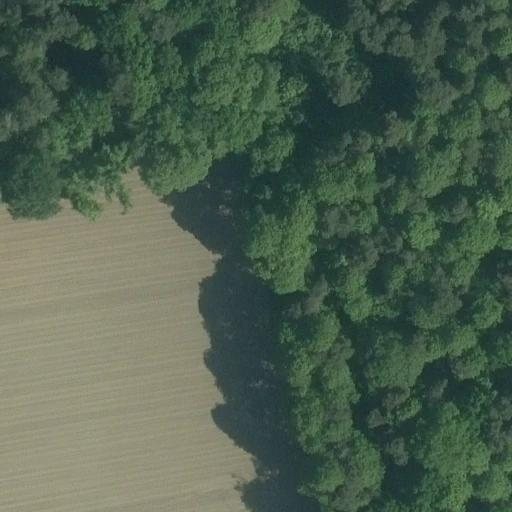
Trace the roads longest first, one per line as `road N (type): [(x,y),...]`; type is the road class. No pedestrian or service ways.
road 1 (track): [(511,234),(452,212),(431,195),(460,0)]
road 2 (track): [(511,355),(402,511)]
